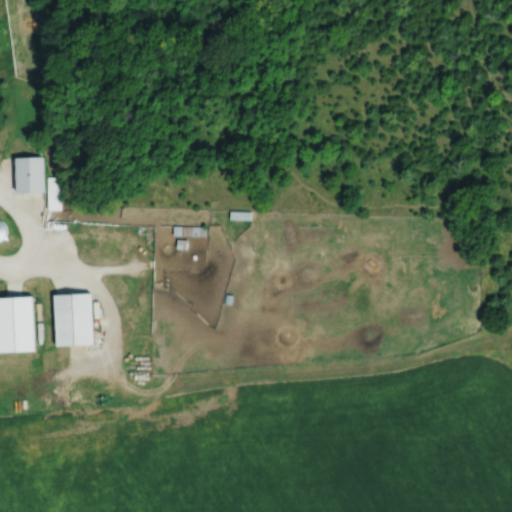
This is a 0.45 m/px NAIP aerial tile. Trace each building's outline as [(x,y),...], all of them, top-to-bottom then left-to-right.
[(43,158),(13,158),(13,194),(43,194),(43,158)] [(59,210),(59,178),(47,178),(47,210),(59,210)] [(287,245),(318,246),(318,226),(287,226),(287,245)] [(90,347),(90,295),(52,295),(52,347),(90,347)] [(31,298),(0,298),(0,353),(32,353),(31,298)]
